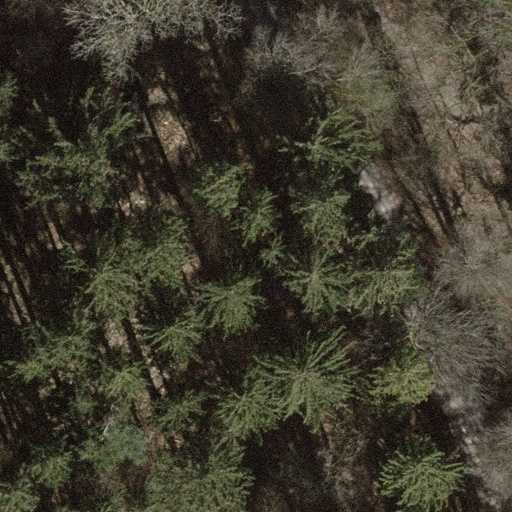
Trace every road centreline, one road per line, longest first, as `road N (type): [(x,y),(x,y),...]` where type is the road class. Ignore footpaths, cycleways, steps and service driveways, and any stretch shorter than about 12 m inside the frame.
road 1 (track): [(506,511),(362,181),(260,0)]
road 2 (track): [(511,133),(411,57),(354,0)]
